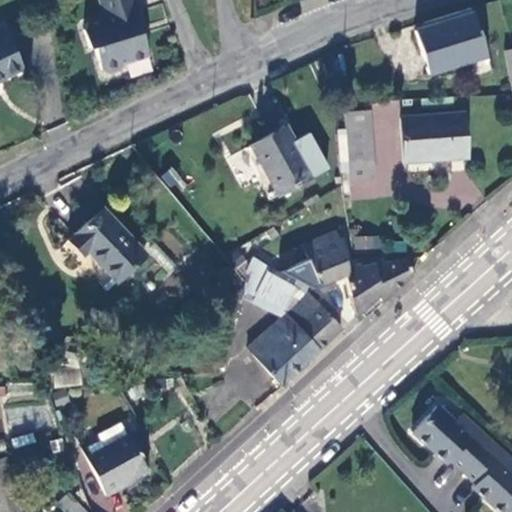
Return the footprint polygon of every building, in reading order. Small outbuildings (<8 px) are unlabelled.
[(136,0),(100,0),(106,18),(88,23),(85,29),(90,48),(95,47),(102,70),(108,73),(122,69),(126,62),(149,55),(141,29),(145,27),(136,0)] [(413,31),(427,74),(470,61),(474,75),(489,71),(472,13),(413,31)] [(6,33),(0,35),(0,78),(23,69),(6,33)] [(511,48),(503,50),(511,93),(511,92),(511,48)] [(344,132),(348,161),(371,161),(373,161),(367,111),(342,113),(344,132)] [(463,114),(399,119),(403,164),(451,160),(450,155),(466,153),(463,114)] [(249,146),(276,196),(312,176),(285,126),(249,146)] [(341,172),(348,172),(348,161),(344,132),(337,132),(341,172)] [(373,179),(371,161),(348,161),(348,172),(349,182),(373,179)] [(86,250),(115,281),(144,254),(101,208),(68,239),(82,253),(86,250)] [(335,230),(306,242),(312,259),(307,260),(308,263),(283,274),(312,290),(344,277),(348,276),(344,260),(342,250),(335,230)] [(371,237),(353,237),(354,248),(372,247),(371,237)] [(302,244),(307,260),(312,259),(306,242),(302,244)] [(373,257),(344,260),(348,276),(344,277),(353,317),(355,314),(360,319),(408,276),(400,260),(374,263),(373,257)] [(251,259),(244,273),(243,276),(241,289),(282,309),(293,286),(265,272),(268,267),(251,259)] [(248,348),(279,385),(339,329),(308,294),(248,348)] [(64,392),(52,396),(57,408),(68,403),(64,392)] [(450,462),(463,474),(491,444),(460,416),(454,424),(436,408),(412,434),(437,457),(440,452),(450,462)] [(96,436),(99,441),(103,448),(84,458),(105,496),(120,488),(121,490),(133,484),(130,479),(148,469),(128,434),(125,435),(118,423),(96,436)] [(83,444),(78,447),(84,458),(103,448),(99,441),(85,449),(83,444)] [(511,511),(511,463),(491,444),(463,474),(475,486),(486,496),(483,499),(496,511),(511,511)] [(446,466),(450,462),(440,452),(437,457),(446,466)] [(0,477),(0,511),(19,511),(8,475),(0,477)] [(471,489),(483,499),(486,496),(475,486),(471,489)] [(85,511),(68,494),(56,504),(63,511),(85,511)]
